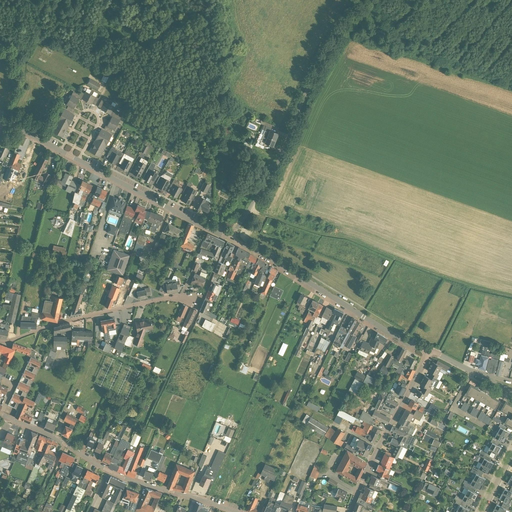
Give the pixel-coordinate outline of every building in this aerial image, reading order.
[(98,90),(100,85),(90,79),(87,84),(98,90)] [(87,89),(86,92),(85,92),(84,94),(81,92),(79,95),(81,100),(82,99),(86,102),(92,91),(91,90),(87,89)] [(99,99),(98,98),(92,95),(94,91),(92,91),(86,102),(91,105),(92,104),(95,105),(99,99)] [(81,100),(79,95),(73,92),(69,98),(66,96),(65,98),(76,104),(79,99),(81,100)] [(76,104),(65,98),(64,99),(68,101),(66,105),(68,106),(66,109),(73,113),(75,109),(74,108),(76,104)] [(111,101),(110,100),(108,104),(101,100),(98,107),(101,108),(100,109),(105,112),(111,101)] [(113,102),(111,101),(105,112),(110,114),(109,116),(115,114),(116,111),(113,109),(114,107),(111,105),(113,102)] [(64,109),(60,115),(71,121),(74,116),(73,114),(64,109)] [(121,117),(115,114),(109,116),(112,117),(109,121),(120,127),(121,126),(118,124),(121,117)] [(60,115),(58,120),(68,126),(71,121),(60,115)] [(58,120),(55,126),(66,131),(68,126),(58,120)] [(120,129),(120,127),(109,121),(107,126),(106,126),(104,129),(110,133),(112,129),(114,130),(116,127),(120,129)] [(66,131),(55,126),(52,132),(61,137),(63,137),(66,131)] [(278,134),(270,131),(270,130),(265,128),(264,131),(269,133),(267,137),(275,140),(278,134)] [(98,135),(108,141),(112,135),(102,130),(100,130),(98,135)] [(95,140),(106,146),(108,141),(98,135),(95,140)] [(275,140),(267,137),(265,141),(263,140),(261,139),(260,141),(264,144),(265,143),(273,146),(275,140)] [(92,146),(103,151),(106,146),(95,140),(92,146)] [(5,157),(7,154),(9,149),(2,146),(0,151),(0,159),(2,160),(4,156),(5,157)] [(103,151),(92,146),(89,151),(90,152),(100,157),(103,151)] [(108,155),(110,156),(108,161),(115,164),(119,156),(116,154),(118,151),(111,148),(108,155)] [(14,153),(8,166),(18,170),(20,166),(15,163),(17,160),(19,154),(14,153)] [(127,171),(132,162),(128,160),(127,155),(124,154),(119,163),(122,165),(120,167),(127,171)] [(7,157),(7,158),(5,162),(4,161),(2,165),(7,167),(10,159),(7,157)] [(42,158),(40,162),(39,162),(32,178),(36,180),(35,182),(39,184),(40,184),(44,186),(48,179),(50,175),(46,173),(43,178),(39,176),(47,160),(42,158)] [(148,162),(141,158),(133,173),(140,177),(148,162)] [(146,173),(149,174),(145,181),(152,184),(154,180),(155,180),(158,176),(157,175),(158,174),(152,171),(155,165),(151,162),(146,173)] [(65,191),(74,195),(75,190),(76,183),(70,180),(72,176),(65,173),(62,181),(60,184),(67,187),(65,191)] [(164,191),(167,185),(170,184),(169,182),(171,178),(167,175),(163,178),(160,176),(156,183),(159,184),(157,187),(158,188),(160,190),(161,189),(164,191)] [(170,186),(173,187),(170,194),(176,198),(179,194),(181,193),(182,190),(181,189),(181,188),(178,187),(179,182),(174,179),(170,186)] [(73,207),(77,209),(77,206),(78,204),(80,201),(79,201),(82,194),(87,183),(82,181),(78,188),(77,191),(75,190),(74,195),(72,202),(75,203),(73,207)] [(206,193),(209,185),(204,182),(200,190),(206,193)] [(84,201),(88,193),(92,185),(87,183),(82,194),(79,201),(80,201),(78,204),(82,206),(85,201),(84,201)] [(187,203),(189,204),(191,199),(193,200),(197,191),(190,188),(192,185),(188,183),(183,193),(186,194),(182,200),(184,201),(184,202),(184,203),(185,204),(187,204),(187,203)] [(97,200),(102,189),(97,187),(92,197),(93,198),(91,203),(92,203),(91,205),(94,207),(97,200)] [(107,191),(102,189),(97,200),(94,207),(97,208),(98,207),(99,207),(101,202),(103,199),(107,191)] [(205,200),(200,197),(194,207),(200,210),(200,209),(207,213),(209,209),(208,208),(209,205),(204,202),(205,200)] [(113,198),(109,209),(121,214),(125,202),(113,198)] [(137,205),(135,210),(132,208),(129,214),(130,215),(132,217),(133,217),(132,216),(133,215),(137,217),(135,221),(141,224),(144,217),(143,217),(146,211),(144,210),(145,208),(137,205)] [(120,231),(126,233),(128,234),(131,223),(132,217),(130,215),(129,214),(132,208),(127,206),(118,231),(120,231)] [(147,220),(153,222),(156,214),(150,212),(147,220)] [(156,214),(153,222),(150,231),(155,233),(157,228),(158,228),(159,224),(160,224),(163,216),(156,214)] [(71,237),(75,221),(70,219),(63,233),(71,237)] [(164,232),(177,239),(182,231),(178,229),(168,225),(168,224),(164,232)] [(186,242),(193,225),(189,224),(183,237),(179,245),(184,247),(183,249),(191,253),(194,245),(186,242)] [(107,232),(115,235),(117,228),(109,225),(107,232)] [(160,249),(166,235),(162,233),(156,247),(160,249)] [(207,233),(201,246),(206,248),(209,242),(212,244),(214,240),(215,240),(216,239),(217,238),(207,233)] [(139,234),(136,243),(134,249),(141,252),(143,246),(146,237),(142,235),(139,234)] [(224,241),(217,238),(216,239),(215,240),(214,240),(212,244),(216,245),(221,248),(224,241)] [(213,248),(211,253),(212,253),(218,256),(221,248),(216,245),(212,244),(209,242),(206,248),(209,249),(211,249),(211,247),(213,248)] [(229,251),(230,252),(233,245),(227,242),(221,255),(225,258),(229,251)] [(64,248),(53,245),(51,253),(63,255),(63,254),(66,254),(66,252),(64,251),(64,248)] [(235,260),(241,262),(246,252),(238,248),(236,253),(236,254),(238,255),(236,259),(235,259),(235,260)] [(199,254),(202,255),(216,260),(218,256),(212,253),(211,253),(201,249),(199,254)] [(113,250),(106,270),(123,276),(130,255),(113,250)] [(232,258),(234,252),(232,251),(229,256),(228,257),(226,260),(230,262),(232,258)] [(246,252),(241,262),(236,272),(239,274),(243,265),(246,266),(249,260),(248,259),(251,254),(246,252)] [(246,275),(247,275),(249,277),(251,273),(252,270),(253,267),(255,264),(257,258),(251,254),(248,259),(249,260),(246,266),(245,267),(249,269),(246,275)] [(255,264),(253,267),(252,270),(251,273),(255,275),(259,266),(261,267),(262,267),(264,262),(262,261),(257,258),(255,264)] [(230,270),(229,271),(227,277),(233,280),(236,273),(235,273),(235,272),(236,272),(241,262),(235,260),(232,267),(230,266),(228,270),(230,270)] [(218,262),(214,272),(221,275),(223,268),(224,269),(226,265),(223,264),(218,262)] [(268,276),(263,274),(268,265),(264,262),(262,267),(261,267),(259,272),(256,278),(254,284),(259,286),(262,280),(265,282),(267,278),(268,276)] [(275,274),(276,271),(277,270),(271,266),(268,271),(271,273),(269,277),(268,276),(267,278),(265,282),(260,293),(265,295),(269,286),(272,280),(271,280),(275,274)] [(199,285),(198,286),(202,288),(206,278),(194,274),(191,282),(199,285)] [(7,287),(8,288),(10,288),(9,292),(13,293),(12,297),(11,301),(7,321),(14,323),(20,295),(14,294),(15,290),(14,289),(16,281),(10,279),(7,287)] [(159,291),(163,291),(164,290),(163,289),(166,289),(167,293),(172,292),(170,281),(171,280),(170,279),(163,280),(159,291)] [(177,287),(180,287),(179,281),(176,281),(176,279),(171,280),(170,281),(172,292),(177,292),(177,287)] [(249,282),(249,281),(247,280),(247,281),(246,283),(241,293),(244,294),(249,282)] [(216,284),(212,282),(208,290),(214,293),(214,294),(218,296),(220,292),(222,287),(216,284)] [(108,297),(105,307),(110,308),(111,303),(116,304),(118,300),(125,303),(127,297),(117,293),(118,288),(113,286),(108,297)] [(283,290),(279,288),(274,286),(270,296),(279,300),(283,290)] [(78,293),(73,309),(75,309),(75,311),(77,311),(82,295),(83,292),(84,292),(85,288),(79,287),(77,293),(78,293)] [(150,295),(149,287),(144,288),(145,290),(136,292),(138,299),(147,297),(146,296),(150,295)] [(208,290),(205,297),(211,300),(212,300),(214,294),(214,293),(208,290)] [(41,312),(40,319),(57,322),(59,312),(63,292),(59,291),(57,297),(55,297),(48,296),(47,299),(47,301),(45,300),(42,312),(41,312)] [(301,294),(296,304),(299,306),(298,309),(300,310),(299,312),(303,314),(306,309),(302,307),(304,304),(305,305),(307,301),(306,301),(307,297),(301,294)] [(204,314),(204,313),(206,314),(208,311),(206,310),(209,305),(211,300),(205,297),(199,311),(204,314)] [(313,300),(309,309),(304,321),(309,324),(317,307),(316,307),(318,303),(313,300)] [(310,329),(310,328),(313,322),(316,323),(319,317),(316,316),(322,305),(318,303),(316,307),(317,307),(309,324),(307,327),(297,349),(294,355),(298,357),(301,351),(299,350),(310,329)] [(178,316),(176,321),(180,323),(187,306),(183,304),(178,316)] [(326,325),(331,315),(333,311),(326,307),(324,312),(322,316),(321,319),(319,317),(316,323),(319,325),(320,322),(326,325)] [(191,308),(185,322),(183,326),(187,328),(189,324),(196,310),(191,308)] [(81,310),(77,311),(75,311),(75,309),(73,309),(70,317),(82,315),(81,310)] [(335,309),(329,319),(326,327),(324,331),(329,334),(331,330),(334,324),(336,325),(337,325),(344,313),(335,309)] [(31,317),(27,317),(27,328),(36,328),(36,319),(37,320),(39,313),(31,312),(31,317)] [(346,329),(351,332),(355,326),(357,321),(353,318),(346,329)] [(109,331),(116,330),(114,319),(106,320),(109,331),(103,332),(105,340),(110,339),(109,331)] [(201,326),(211,332),(215,324),(205,319),(201,326)] [(100,321),(101,326),(99,326),(99,332),(96,332),(96,338),(100,338),(100,332),(102,332),(103,332),(109,331),(106,320),(100,321)] [(133,343),(137,345),(138,341),(139,342),(141,337),(142,334),(141,329),(152,327),(150,320),(135,323),(137,332),(137,333),(136,333),(135,335),(136,336),(133,343)] [(351,332),(347,340),(344,346),(350,349),(356,337),(355,336),(357,333),(362,324),(357,321),(355,326),(351,332)] [(71,331),(71,328),(69,323),(55,327),(54,328),(54,332),(56,332),(60,331),(61,334),(69,333),(68,332),(71,331)] [(95,346),(111,354),(114,348),(117,349),(115,356),(118,357),(131,327),(124,324),(120,333),(124,335),(121,340),(117,339),(114,346),(105,342),(103,346),(95,342),(95,346)] [(347,340),(351,332),(346,329),(340,326),(338,332),(342,334),(340,339),(336,337),(333,342),(335,343),(334,345),(334,346),(337,348),(338,347),(339,346),(342,348),(344,345),(344,346),(347,340)] [(51,347),(46,361),(46,363),(44,369),(49,370),(57,349),(66,350),(66,337),(57,337),(56,332),(54,332),(54,328),(55,327),(53,327),(53,348),(51,347)] [(77,339),(85,339),(85,331),(75,331),(75,338),(77,339)] [(376,348),(380,341),(384,344),(387,339),(377,333),(375,339),(372,337),(369,344),(361,340),(360,341),(360,342),(359,344),(362,345),(360,349),(369,353),(370,351),(374,353),(376,348)] [(130,347),(134,337),(128,335),(124,344),(130,347)] [(325,351),(326,349),(329,342),(321,338),(318,345),(317,348),(325,351)] [(34,356),(35,352),(30,350),(31,349),(13,344),(11,349),(29,355),(28,356),(31,357),(34,359),(35,357),(34,356)] [(482,350),(486,351),(484,355),(490,357),(490,354),(489,353),(490,347),(487,346),(484,345),(482,350)] [(8,364),(14,350),(6,347),(3,355),(7,356),(4,362),(8,364)] [(399,366),(402,359),(405,355),(407,351),(401,347),(395,357),(393,357),(390,355),(384,365),(390,369),(392,365),(393,363),(399,366)] [(491,353),(490,354),(490,357),(500,359),(502,353),(502,350),(500,349),(498,356),(495,355),(495,354),(491,353)] [(508,355),(502,353),(500,359),(509,362),(510,359),(507,358),(508,355)] [(36,374),(42,362),(31,357),(27,364),(34,367),(32,372),(36,374)] [(400,374),(405,377),(410,368),(413,369),(417,361),(411,359),(409,362),(402,359),(399,366),(393,363),(392,365),(398,368),(396,372),(401,374),(400,374)] [(500,376),(504,361),(500,360),(496,375),(500,376)] [(447,371),(449,368),(439,362),(437,364),(432,362),(430,366),(440,371),(445,374),(447,371)] [(390,369),(384,365),(383,365),(379,373),(386,377),(390,369)] [(247,374),(249,369),(241,366),(239,371),(247,374)] [(440,371),(430,366),(428,370),(432,373),(431,376),(437,379),(439,375),(438,374),(440,371)] [(415,370),(413,369),(410,368),(405,377),(411,379),(415,370)] [(22,376),(28,379),(26,384),(30,386),(36,374),(32,372),(25,369),(22,376)] [(365,376),(357,372),(354,377),(362,381),(365,376)] [(375,379),(367,375),(363,383),(371,387),(375,379)] [(422,380),(432,385),(436,387),(439,380),(437,379),(431,376),(429,378),(425,376),(422,380)] [(358,394),(364,384),(355,379),(349,389),(358,394)] [(403,395),(408,385),(400,381),(396,380),(395,382),(398,384),(395,391),(403,395)] [(423,390),(429,393),(431,389),(430,388),(432,385),(422,380),(420,384),(425,387),(423,390)] [(24,396),(25,397),(30,386),(26,384),(19,381),(16,388),(23,391),(20,396),(23,397),(24,397),(24,396)] [(466,394),(471,396),(476,388),(471,385),(466,394)] [(476,388),(471,396),(476,399),(481,391),(476,388)] [(427,397),(429,393),(423,390),(422,392),(417,390),(414,394),(424,399),(426,396),(427,397)] [(481,391),(476,399),(481,402),(485,393),(481,391)] [(14,408),(18,410),(23,397),(20,396),(14,393),(10,400),(16,403),(14,408)] [(394,407),(396,408),(399,403),(394,401),(387,397),(381,394),(380,393),(374,407),(376,408),(381,411),(385,402),(390,405),(389,407),(393,409),(394,407)] [(485,393),(481,402),(485,404),(490,396),(485,393)] [(490,407),(495,398),(490,396),(485,404),(490,407)] [(24,414),(26,407),(27,405),(32,407),(34,402),(24,397),(23,397),(20,405),(15,417),(29,424),(32,418),(24,414)] [(495,398),(490,407),(495,409),(500,401),(495,398)] [(417,410),(422,413),(424,408),(421,406),(418,405),(418,404),(411,400),(408,405),(417,410)] [(318,413),(320,408),(310,402),(307,407),(318,413)] [(511,412),(511,410),(511,405),(506,402),(504,405),(501,403),(497,410),(500,412),(501,411),(506,413),(508,410),(511,412)] [(431,403),(428,408),(435,411),(436,412),(439,408),(431,403)] [(85,409),(78,406),(76,410),(82,414),(85,409)] [(355,417),(367,423),(368,424),(372,416),(387,423),(388,424),(390,419),(379,414),(381,411),(376,408),(375,408),(373,413),(365,408),(361,416),(356,414),(355,417)] [(353,422),(356,418),(345,413),(345,412),(340,410),(334,421),(340,424),(343,417),(353,422)] [(406,410),(402,416),(411,421),(413,422),(415,419),(420,421),(424,414),(422,413),(417,410),(415,415),(406,410)] [(69,427),(66,426),(62,433),(64,434),(64,435),(68,437),(78,419),(67,414),(64,420),(71,424),(69,427)] [(411,421),(402,416),(399,422),(406,426),(403,431),(412,435),(414,431),(407,427),(411,421)] [(324,435),(328,428),(311,417),(307,425),(324,435)] [(56,425),(57,422),(53,421),(52,424),(47,422),(44,429),(53,433),(56,425)] [(380,430),(375,427),(371,435),(368,434),(373,426),(368,424),(367,423),(363,429),(357,426),(357,427),(353,425),(351,430),(374,442),(380,430)] [(497,432),(507,438),(510,433),(505,430),(507,427),(500,424),(499,427),(500,428),(498,432),(497,432)] [(127,427),(123,425),(117,437),(121,439),(127,427)] [(401,437),(399,440),(403,442),(402,445),(404,446),(409,437),(407,436),(408,434),(393,426),(390,431),(401,437)] [(344,433),(337,428),(335,431),(330,427),(324,436),(327,438),(341,446),(343,442),(340,440),(344,433)] [(228,428),(225,435),(231,437),(234,430),(228,428)] [(101,444),(99,442),(95,450),(101,453),(104,445),(107,440),(109,435),(111,431),(108,430),(105,438),(104,437),(101,444)] [(92,449),(96,441),(98,442),(99,439),(97,438),(93,436),(95,433),(91,431),(87,440),(86,440),(83,444),(86,446),(89,447),(89,448),(91,449),(92,448),(92,449)] [(21,464),(22,463),(26,465),(31,454),(32,452),(31,452),(38,434),(31,432),(26,446),(22,444),(20,450),(18,455),(15,462),(21,464)] [(507,438),(497,432),(495,437),(494,436),(492,439),(498,443),(500,440),(504,442),(507,438)] [(0,446),(11,450),(14,444),(12,443),(15,436),(8,433),(5,440),(3,440),(0,446)] [(134,452),(141,436),(135,433),(130,443),(128,450),(125,457),(124,457),(124,458),(126,459),(122,467),(119,465),(119,466),(117,470),(126,474),(135,453),(134,452)] [(46,446),(48,443),(47,442),(48,438),(40,435),(39,439),(36,449),(41,451),(41,450),(44,451),(46,446)] [(19,438),(14,453),(18,455),(20,450),(22,444),(23,439),(19,438)] [(47,442),(48,443),(46,446),(44,451),(41,457),(43,458),(45,452),(48,453),(56,457),(58,454),(49,450),(51,444),(55,447),(58,443),(53,440),(48,438),(47,442)] [(354,443),(370,451),(372,446),(357,438),(354,443)] [(408,461),(398,457),(404,446),(402,445),(403,442),(399,440),(398,441),(392,438),(390,442),(398,446),(395,451),(392,456),(406,463),(408,463),(408,461)] [(441,443),(441,441),(441,440),(437,438),(436,440),(434,439),(431,444),(438,448),(441,443)] [(108,467),(117,470),(119,466),(117,465),(123,450),(126,452),(124,457),(125,457),(128,450),(130,443),(121,439),(119,442),(109,464),(108,467)] [(497,446),(498,443),(492,439),(490,442),(492,443),(490,448),(489,448),(499,453),(502,448),(497,446)] [(119,442),(116,441),(110,454),(106,452),(102,461),(109,464),(119,442)] [(127,474),(134,477),(137,472),(134,471),(142,448),(143,448),(144,444),(140,443),(139,446),(127,474)] [(370,451),(354,443),(352,447),(346,444),(344,448),(347,451),(352,454),(355,449),(367,455),(370,451)] [(490,458),(492,456),(496,458),(499,453),(489,448),(487,453),(481,450),(480,452),(480,453),(490,458)] [(162,455),(162,454),(164,450),(160,449),(159,453),(151,449),(151,450),(149,449),(146,456),(148,457),(147,458),(159,463),(162,455)] [(218,451),(211,468),(207,467),(203,476),(200,484),(207,487),(211,478),(214,479),(226,454),(218,451)] [(358,470),(362,472),(363,470),(367,464),(352,454),(347,451),(342,461),(349,465),(350,462),(359,468),(358,470)] [(26,465),(27,465),(33,467),(34,464),(31,464),(35,454),(32,452),(31,454),(26,465)] [(53,464),(56,457),(48,453),(45,452),(43,458),(40,457),(36,463),(41,465),(44,459),(46,460),(46,461),(53,464)] [(63,452),(57,464),(60,465),(59,467),(62,468),(68,455),(63,452)] [(381,462),(383,463),(382,466),(390,470),(392,467),(390,466),(392,462),(394,457),(385,453),(381,462)] [(494,464),(489,461),(490,458),(480,453),(478,456),(482,458),(484,459),(481,463),(491,469),(494,464)] [(75,457),(68,455),(62,468),(61,471),(60,471),(60,474),(66,476),(71,465),(75,457)] [(207,457),(203,455),(199,465),(202,469),(202,468),(207,457)] [(428,472),(433,460),(428,458),(423,470),(428,472)] [(349,469),(347,467),(349,465),(342,461),(336,471),(357,483),(362,472),(358,470),(356,473),(354,476),(352,475),(348,473),(349,469)] [(30,490),(33,484),(34,481),(41,465),(36,463),(35,467),(34,466),(27,483),(26,483),(24,488),(30,490)] [(472,468),(476,471),(482,474),(484,471),(488,474),(491,469),(481,463),(479,468),(473,465),(472,468)] [(186,493),(195,472),(176,464),(167,488),(173,489),(177,491),(186,493)] [(261,474),(265,477),(264,480),(269,482),(270,479),(274,481),(279,470),(265,464),(261,474)] [(310,477),(317,479),(321,470),(319,469),(320,466),(315,464),(310,477)] [(386,482),(387,482),(389,478),(390,475),(389,474),(391,470),(390,470),(382,466),(378,464),(378,465),(377,465),(376,468),(377,469),(376,470),(380,472),(378,475),(381,476),(380,479),(386,482)] [(61,486),(62,487),(65,488),(69,480),(76,483),(83,468),(77,465),(75,470),(74,469),(70,478),(66,476),(61,486)] [(148,470),(146,469),(143,478),(151,481),(154,472),(155,473),(156,470),(149,467),(148,470)] [(482,474),(476,471),(472,468),(470,471),(474,474),(476,474),(473,479),(483,484),(486,479),(481,477),(482,474)] [(74,511),(79,502),(80,503),(83,495),(88,484),(88,485),(94,473),(88,470),(82,482),(80,480),(77,486),(77,485),(64,511),(74,511)] [(167,475),(160,472),(157,478),(158,479),(160,480),(161,480),(164,481),(167,475)] [(92,482),(93,481),(97,483),(100,476),(94,473),(88,485),(88,484),(83,495),(86,496),(87,495),(90,496),(92,491),(90,491),(92,486),(91,486),(92,482)] [(380,479),(372,475),(370,478),(371,478),(370,482),(371,483),(370,485),(369,485),(368,485),(380,490),(381,487),(378,486),(379,483),(385,485),(386,482),(380,479)] [(106,482),(100,496),(104,498),(110,484),(119,488),(115,496),(114,495),(111,501),(107,499),(101,511),(94,508),(92,511),(112,511),(126,483),(111,477),(108,483),(106,482)] [(402,484),(389,478),(387,482),(401,488),(402,484)] [(483,484),(473,479),(471,484),(464,480),(463,483),(464,484),(474,489),(476,487),(480,489),(483,484)] [(297,493),(299,494),(298,497),(301,499),(307,483),(302,480),(297,493)] [(437,495),(440,487),(426,482),(423,490),(437,495)] [(478,495),(473,492),(474,489),(464,484),(463,487),(466,489),(468,490),(465,495),(465,494),(465,495),(475,500),(478,495)] [(359,495),(359,498),(370,503),(371,503),(373,497),(372,497),(375,491),(365,486),(364,489),(365,489),(363,493),(365,494),(363,498),(359,495)] [(346,497),(346,496),(347,493),(335,487),(333,491),(336,493),(334,498),(341,501),(342,499),(344,500),(344,499),(345,499),(346,497)] [(135,511),(153,511),(155,509),(157,504),(162,493),(147,488),(147,489),(135,511)] [(125,493),(124,497),(124,498),(123,498),(121,501),(129,504),(129,501),(130,499),(133,491),(132,491),(132,490),(131,490),(130,490),(127,489),(126,493),(125,493)] [(511,489),(509,491),(505,489),(502,494),(511,499),(511,498),(511,489)] [(134,503),(136,504),(137,504),(139,498),(138,497),(139,493),(133,491),(130,499),(129,501),(129,504),(128,506),(127,505),(126,509),(131,511),(134,503)] [(270,511),(276,499),(271,497),(273,493),(270,492),(268,497),(270,498),(263,511),(270,511)] [(279,506),(283,508),(286,510),(285,511),(291,511),(290,511),(293,505),(292,504),(294,498),(286,494),(280,492),(279,496),(278,496),(276,502),(271,511),(276,511),(277,511),(276,511),(278,511),(280,508),(279,507),(279,506)] [(504,501),(503,504),(509,508),(511,505),(509,504),(511,499),(502,494),(499,499),(504,501)] [(454,499),(456,500),(466,505),(468,502),(472,505),(475,500),(465,495),(462,499),(459,497),(456,496),(454,499)] [(255,497),(253,496),(248,506),(252,508),(254,509),(254,508),(256,505),(256,504),(257,501),(258,499),(255,497)] [(371,511),(375,504),(371,503),(370,503),(359,498),(357,502),(362,505),(359,510),(363,511),(371,511)] [(466,505),(456,500),(455,503),(457,504),(455,509),(460,511),(468,511),(470,510),(465,508),(466,505)] [(207,511),(208,510),(204,509),(205,507),(203,506),(203,504),(196,502),(192,511),(207,511)] [(307,511),(311,502),(310,502),(309,508),(298,504),(295,511),(307,511)] [(321,511),(322,507),(312,505),(312,503),(311,502),(307,511),(321,511)]
